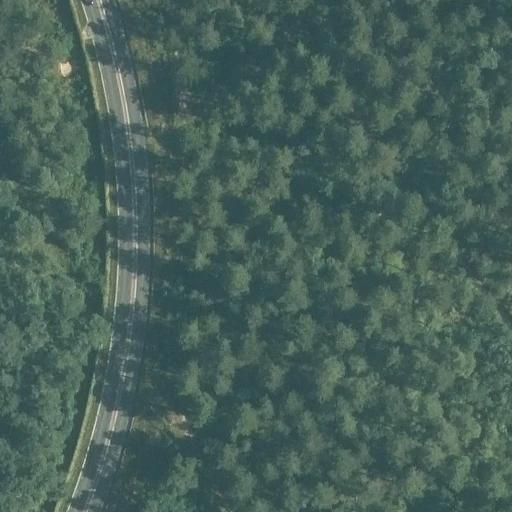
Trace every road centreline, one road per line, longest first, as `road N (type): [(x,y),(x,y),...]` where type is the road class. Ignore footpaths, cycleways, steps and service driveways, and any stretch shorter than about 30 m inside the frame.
road 1 (primary): [(84,511),(117,401),(134,274),(130,156),(96,0)]
road 2 (track): [(178,127),(299,41)]
